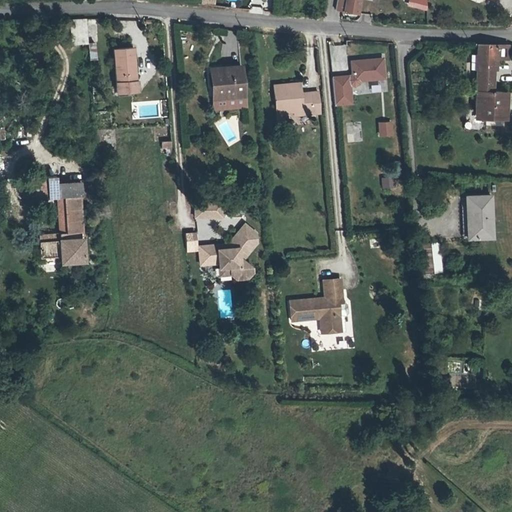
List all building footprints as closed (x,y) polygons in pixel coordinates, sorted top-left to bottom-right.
[(359,14),(361,0),(341,0),(339,10),(359,14)] [(409,0),(409,6),(428,11),(427,0),(409,0)] [(70,21),(72,44),(89,43),(88,20),(70,21)] [(476,49),(474,118),(505,119),(506,92),(494,91),(494,59),(508,59),(508,47),(476,45),(476,49)] [(138,48),(115,49),(119,95),(138,93),(137,84),(140,84),(138,48)] [(382,60),(351,63),(351,77),(348,79),(348,84),(352,87),(356,86),(358,82),(384,80),(382,60)] [(212,74),(214,96),(234,95),(235,99),(245,98),(243,68),(222,69),(223,74),(212,74)] [(348,84),(348,79),(332,81),(334,107),(351,106),(349,87),(352,87),(348,84)] [(273,85),(275,106),(284,105),(284,112),(293,111),(293,114),(318,111),(316,90),(308,91),(308,93),(300,94),(300,82),(273,85)] [(284,105),(275,106),(276,120),(284,119),(284,112),(284,105)] [(378,122),(379,136),(393,136),(393,121),(378,122)] [(173,156),(172,141),(161,142),(161,149),(165,149),(165,156),(173,156)] [(73,187),(47,190),(48,201),(54,201),(57,241),(31,243),(32,260),(53,258),(54,264),(77,262),(75,240),(68,240),(69,236),(72,236),(70,200),(74,200),(73,187)] [(206,201),(195,200),(196,216),(206,216),(206,201)] [(466,200),(466,211),(467,242),(492,241),(491,200),(466,200)] [(54,201),(48,201),(50,236),(30,237),(31,243),(57,241),(54,201)] [(224,201),(206,201),(206,216),(224,216),(224,201)] [(248,226),(243,232),(259,246),(261,244),(260,237),(248,226)] [(213,246),(213,264),(221,264),(221,269),(232,268),(233,276),(238,281),(249,280),(254,275),(254,269),(246,261),(259,246),(243,232),(231,245),(231,250),(221,250),(221,245),(213,246)] [(442,242),(428,243),(431,272),(445,271),(442,242)] [(213,264),(213,246),(202,246),(203,265),(213,264)] [(333,315),(340,315),(340,306),(343,305),(342,281),(325,282),(326,300),(327,305),(319,306),(319,301),(291,303),(292,323),(320,320),(321,335),(335,334),(333,315)] [(343,305),(340,306),(340,315),(333,315),(335,334),(344,334),(343,318),(346,318),(347,315),(347,307),(345,305),(343,305)]
